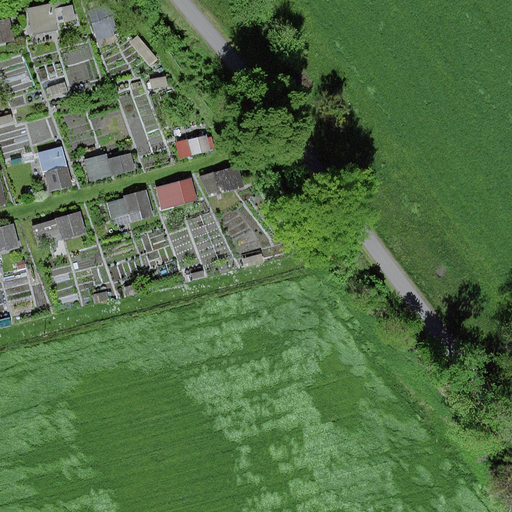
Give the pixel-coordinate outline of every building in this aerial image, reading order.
[(69,0),(60,0),(33,7),(40,32),(75,22),(69,0)] [(13,18),(0,21),(0,40),(19,35),(13,18)] [(210,133),(182,139),(185,154),(213,148),(210,133)] [(75,185),(68,146),(47,149),(55,189),(75,185)] [(93,177),(145,167),(142,152),(90,162),(93,177)] [(244,183),(239,164),(206,173),(211,192),(244,183)] [(0,203),(11,201),(5,166),(0,167),(0,203)] [(194,174),(163,185),(171,205),(201,194),(194,174)] [(149,190),(116,198),(121,219),(154,211),(149,190)] [(81,208),(40,223),(47,242),(88,226),(81,208)] [(16,221),(0,226),(0,252),(24,244),(16,221)]
